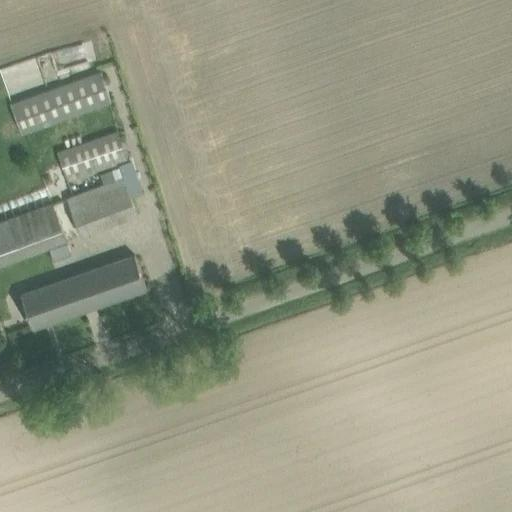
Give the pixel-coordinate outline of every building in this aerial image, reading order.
[(101,69),(10,102),(21,133),(112,100),(101,69)] [(104,124),(115,121),(111,107),(99,110),(104,124)] [(118,130),(57,151),(68,181),(128,159),(118,130)] [(119,164),(123,176),(131,198),(143,194),(130,159),(119,164)] [(123,176),(67,197),(80,234),(137,214),(131,198),(123,176)] [(0,266),(27,256),(41,251),(68,242),(52,202),(0,220),(0,266)] [(146,287),(139,268),(134,254),(22,294),(33,326),(146,287)]
